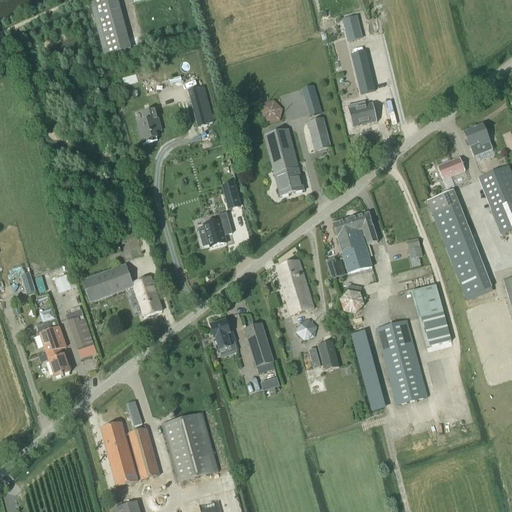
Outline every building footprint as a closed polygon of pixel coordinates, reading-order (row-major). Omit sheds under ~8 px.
[(97,0),(91,2),(105,57),(129,50),(115,0),(97,0)] [(356,17),(343,20),(348,42),(362,39),(356,17)] [(361,96),(376,92),(366,53),(352,56),(361,96)] [(304,87),(309,116),(321,114),(317,86),(304,87)] [(274,101),(262,104),(258,117),(267,126),(280,122),(283,110),(274,101)] [(373,105),(348,111),(352,127),(360,125),(360,127),(377,123),(373,105)] [(145,123),(137,125),(143,146),(153,144),(152,142),(157,140),(155,133),(162,132),(156,109),(142,113),(145,123)] [(315,153),(331,149),(323,120),(308,124),(315,153)] [(471,131),(464,134),(467,141),(465,142),(468,148),(469,147),(470,149),(475,160),(493,152),(491,146),(491,145),(491,143),(484,126),(477,128),(476,126),(470,129),(471,131)] [(281,199),(305,192),(289,131),(264,137),(281,199)] [(443,182),(465,173),(460,160),(438,169),(443,182)] [(502,235),(511,231),(511,176),(508,168),(479,180),(502,235)] [(229,218),(242,214),(236,190),(222,194),(229,218)] [(427,202),(467,303),(493,293),(454,191),(427,202)] [(206,238),(200,240),(203,248),(208,247),(209,251),(226,247),(223,238),(231,235),(225,214),(217,216),(218,221),(203,225),(206,238)] [(351,220),(367,270),(372,268),(363,239),(365,238),(368,247),(378,244),(369,214),(351,220)] [(367,270),(351,220),(333,226),(342,254),(348,274),(367,270)] [(132,254),(133,258),(143,255),(137,238),(121,244),(124,253),(128,252),(129,254),(132,254)] [(409,251),(420,248),(418,240),(407,243),(409,251)] [(291,317),(314,310),(299,261),(276,268),(291,317)] [(332,280),(341,277),(337,263),(327,266),(332,280)] [(144,319),(162,313),(151,278),(133,285),(125,266),(82,282),(90,304),(133,289),(144,319)] [(30,274),(20,277),(26,296),(36,293),(30,274)] [(58,295),(77,288),(71,274),(52,281),(58,295)] [(42,277),(35,278),(38,294),(45,292),(42,277)] [(436,287),(412,293),(419,320),(427,349),(451,342),(443,314),(436,287)] [(356,316),(365,306),(361,294),(349,292),(340,301),(344,313),(356,316)] [(272,310),(279,308),(276,296),(269,298),(272,310)] [(43,324),(55,320),(52,310),(40,314),(43,324)] [(81,311),(66,317),(68,322),(78,352),(88,348),(94,346),(85,320),(84,321),(81,311)] [(211,326),(215,340),(216,340),(220,352),(231,348),(230,345),(236,343),(233,334),(231,334),(227,321),(211,326)] [(315,339),(317,328),(309,321),(299,324),(296,334),(304,342),(315,339)] [(397,407),(427,399),(406,323),(377,331),(397,407)] [(256,369),(274,364),(262,325),(244,330),(256,369)] [(61,350),(61,351),(66,349),(59,329),(39,335),(46,355),(47,355),(61,350)] [(387,409),(365,332),(351,336),(373,413),(387,409)] [(325,373),(340,369),(333,343),(318,347),(325,373)] [(61,350),(47,355),(49,362),(55,379),(71,374),(65,357),(63,357),(61,351),(61,350)] [(313,370),(320,368),(316,350),(309,352),(313,370)] [(263,393),(280,388),(277,379),(261,384),(263,393)] [(178,485),(218,473),(202,415),(162,427),(178,485)] [(116,488),(137,483),(121,425),(100,430),(116,488)] [(141,482),(159,477),(147,431),(128,435),(141,482)] [(114,511),(139,511),(137,503),(114,510),(114,511)]
